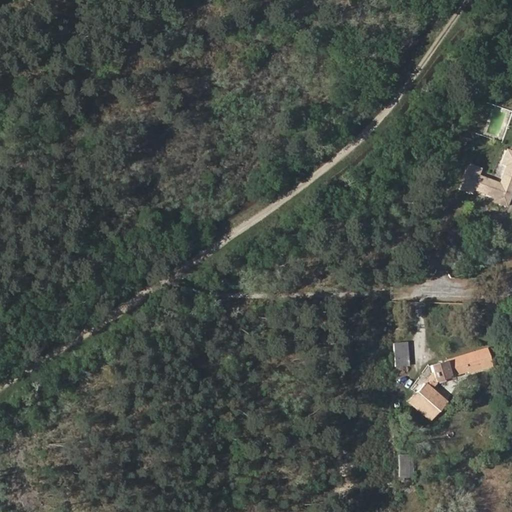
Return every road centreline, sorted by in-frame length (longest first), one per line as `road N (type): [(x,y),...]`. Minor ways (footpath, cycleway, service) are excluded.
road 1 (track): [(0,395),(82,349),(384,125),(471,0)]
road 2 (track): [(183,274),(272,288),(405,292)]
